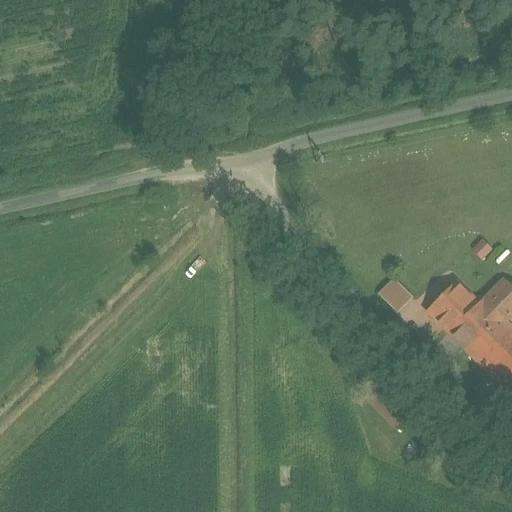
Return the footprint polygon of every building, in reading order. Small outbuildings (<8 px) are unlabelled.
[(486,240),(474,252),(486,264),(498,252),(486,240)] [(511,256),(508,252),(496,264),(500,269),(511,258),(511,256)] [(416,299),(397,279),(380,295),(400,315),(416,299)] [(462,280),(429,313),(503,387),(511,396),(511,322),(511,321),(511,284),(506,279),(483,301),(462,280)] [(383,382),(366,401),(408,440),(425,421),(383,382)]
